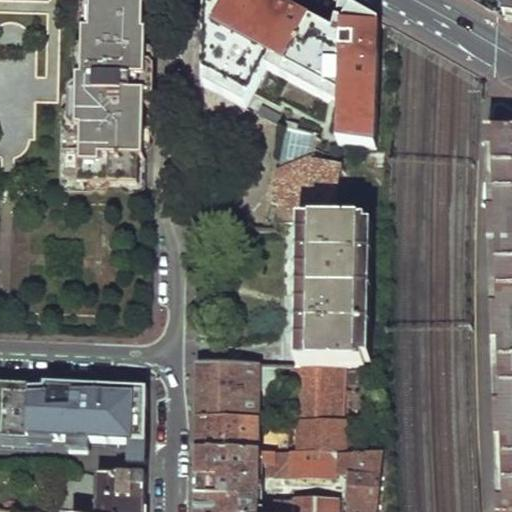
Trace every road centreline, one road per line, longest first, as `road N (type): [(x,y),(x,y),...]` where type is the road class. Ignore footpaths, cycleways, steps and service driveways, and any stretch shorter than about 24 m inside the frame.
road 1 (residential): [(489,100),(478,136),(488,511)]
road 2 (residential): [(175,242),(191,217),(237,195),(252,164),(233,135),(216,131),(199,135),(180,164)]
road 3 (residential): [(173,354),(0,350)]
road 4 (residential): [(179,0),(180,164)]
road 5 (residential): [(170,511),(173,354)]
road 6 (secondary): [(390,0),(511,67)]
